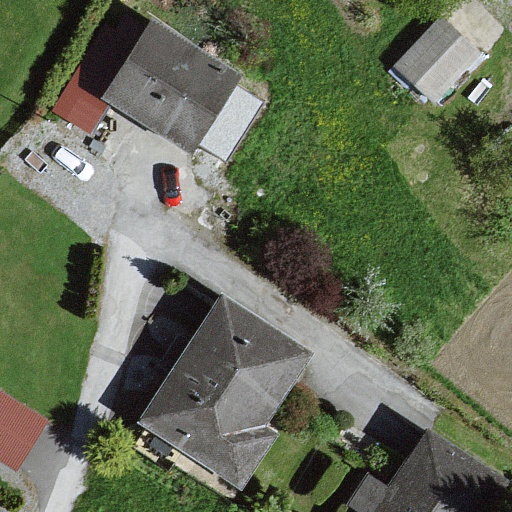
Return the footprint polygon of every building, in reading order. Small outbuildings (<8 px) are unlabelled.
[(443,1),(392,55),(434,94),(485,40),(443,1)] [(153,25),(106,103),(197,158),(240,81),(153,25)] [(217,282),(133,412),(244,470),(272,426),(258,417),(306,343),(217,282)] [(42,418),(0,392),(0,458),(12,466),(42,418)] [(361,511),(360,511),(478,511),(503,472),(422,419),(385,478),(361,465),(342,497),(361,511)]
